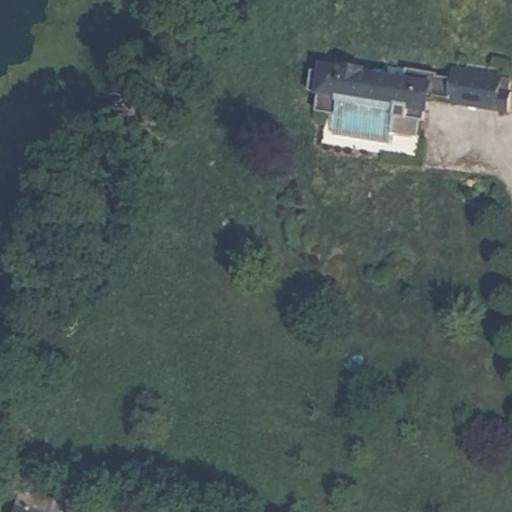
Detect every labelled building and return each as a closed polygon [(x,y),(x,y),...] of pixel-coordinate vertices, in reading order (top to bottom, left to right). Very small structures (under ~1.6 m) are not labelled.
[(329,94),(327,113),(345,117),(342,135),(398,144),(401,134),(404,117),(428,120),(433,121),(435,107),(425,105),(426,98),(436,99),(444,101),(445,96),(459,99),(462,78),(447,76),(447,74),(415,69),(413,79),(390,76),(381,74),(373,73),(373,69),(352,66),(351,69),(342,68),(340,74),(332,72),(322,72),(319,93),(329,94)] [(464,68),(462,76),(508,83),(509,77),(464,68)] [(459,103),(504,110),(507,88),(508,83),(462,76),(462,78),(459,99),(459,103)] [(425,105),(435,107),(436,99),(426,98),(425,105)] [(404,117),(401,134),(424,137),(428,120),(404,117)] [(89,511),(90,511),(23,494),(18,511),(20,511),(89,511)]
